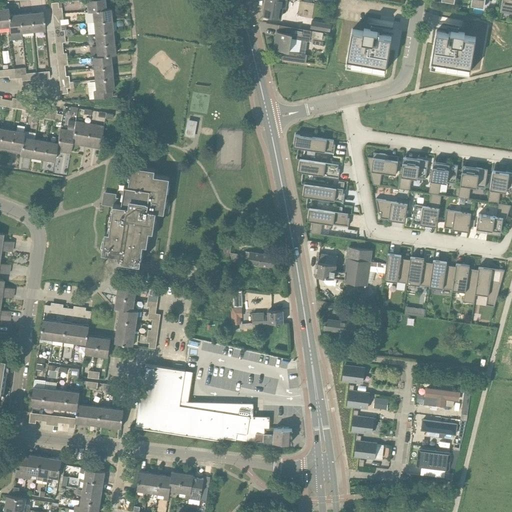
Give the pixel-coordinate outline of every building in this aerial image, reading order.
[(99,10),(105,9),(104,0),(86,0),(87,12),(92,12),(99,11),(99,10)] [(266,0),(264,15),(282,18),(283,8),(286,8),(287,0),(266,0)] [(511,0),(502,0),(500,11),(511,12),(511,0)] [(0,27),(9,27),(8,23),(10,22),(9,16),(8,8),(0,9),(0,27)] [(93,22),(111,20),(110,9),(105,9),(99,10),(99,11),(92,12),(93,22)] [(33,31),(45,30),(43,12),(31,13),(33,31)] [(22,32),(33,31),(31,13),(20,14),(22,32)] [(10,34),(22,32),(20,14),(9,16),(10,22),(8,23),(9,27),(10,34)] [(94,34),(112,32),(111,20),(93,22),(94,34)] [(311,29),(330,32),(331,24),(312,21),(311,29)] [(281,60),(306,63),(308,55),(290,52),(292,38),(310,41),(312,31),(279,25),(277,37),(276,37),(274,49),(282,50),(281,60)] [(470,71),(477,32),(437,25),(431,65),(470,71)] [(392,35),(353,28),(346,67),(385,74),(392,35)] [(95,45),(114,43),(112,32),(94,34),(95,45)] [(97,56),(110,56),(115,55),(114,43),(95,45),(97,56)] [(93,69),(111,67),(110,56),(97,56),(92,57),(93,69)] [(94,80),(112,78),(111,67),(93,69),(94,80)] [(95,91),(93,91),(94,99),(112,97),(111,90),(114,90),(112,78),(94,80),(95,91)] [(186,135),(195,137),(198,120),(188,118),(186,135)] [(81,142),(86,143),(90,124),(75,121),(74,131),(73,136),(74,136),(72,144),(80,145),(81,142)] [(90,124),(86,143),(86,146),(94,148),(94,144),(101,145),(104,126),(90,124)] [(0,133),(0,146),(9,148),(12,130),(1,128),(0,133)] [(71,150),(72,144),(74,136),(73,136),(74,131),(60,129),(57,143),(56,151),(64,153),(65,149),(71,150)] [(9,148),(21,150),(21,145),(22,145),(23,137),(24,132),(12,130),(9,148)] [(314,138),(295,135),(293,147),(312,150),(314,138)] [(20,155),(32,157),(35,139),(23,137),(22,145),(21,145),(21,150),(20,155)] [(32,157),(44,159),(47,141),(35,139),(32,157)] [(47,141),(44,159),(54,161),(56,151),(57,143),(47,141)] [(420,160),(404,157),(401,175),(417,178),(420,160)] [(398,161),(373,158),(371,171),(396,175),(398,161)] [(318,162),(300,159),(298,172),(317,174),(318,162)] [(458,165),(441,163),(439,181),(455,183),(458,165)] [(147,245),(149,231),(153,231),(156,211),(164,212),(169,177),(154,175),(155,169),(131,165),(128,185),(124,185),(122,201),(114,200),(115,195),(105,194),(103,204),(113,205),(109,232),(105,231),(102,252),(117,254),(116,260),(140,264),(143,244),(147,245)] [(488,170),(471,167),(468,185),(485,188),(488,170)] [(509,173),(493,170),(490,189),(506,191),(509,173)] [(323,187),(305,184),(303,196),(321,199),(323,187)] [(440,203),(441,194),(431,193),(430,202),(440,203)] [(407,204),(391,201),(388,220),(405,222),(407,204)] [(431,207),(415,205),(412,223),(428,226),(431,207)] [(328,211),(309,208),(307,221),(326,223),(328,211)] [(463,212),(446,209),(444,228),(460,230),(463,212)] [(503,218),(478,214),(476,228),(501,231),(503,218)] [(0,245),(13,247),(14,242),(2,241),(3,234),(0,233),(0,245)] [(221,251),(231,253),(232,241),(223,240),(221,251)] [(319,253),(316,275),(345,279),(345,282),(366,285),(372,250),(350,247),(346,272),(336,271),(338,256),(319,253)] [(247,263),(275,268),(276,257),(249,252),(249,253),(245,252),(244,257),(242,256),(241,262),(247,263)] [(401,255),(387,253),(383,280),(397,282),(401,255)] [(424,258),(410,256),(406,283),(420,285),(424,258)] [(446,262),(433,260),(429,287),(442,289),(446,262)] [(469,265),(456,263),(452,290),(465,292),(469,265)] [(492,269),(478,267),(474,293),(488,295),(492,269)] [(0,292),(13,295),(14,289),(2,287),(3,280),(0,279),(0,292)] [(117,297),(135,299),(136,288),(118,285),(117,297)] [(0,303),(1,297),(13,298),(13,295),(0,292),(0,303)] [(126,309),(133,310),(135,299),(117,297),(115,308),(120,309),(126,310),(126,309)] [(324,310),(343,313),(343,306),(325,303),(324,310)] [(0,317),(10,319),(11,311),(0,309),(0,317)] [(118,320),(136,323),(138,311),(133,310),(126,309),(126,310),(120,309),(118,320)] [(257,324),(275,323),(283,323),(283,310),(267,311),(268,316),(263,316),(263,314),(256,314),(254,314),(249,314),(249,324),(257,324)] [(232,325),(238,324),(237,318),(241,317),(241,311),(231,311),(232,325)] [(41,338),(52,339),(55,321),(43,320),(41,338)] [(117,331),(135,334),(136,323),(118,320),(117,331)] [(326,320),(325,329),(360,334),(361,324),(326,320)] [(52,339),(63,341),(66,323),(55,321),(52,339)] [(63,341),(75,342),(77,325),(66,323),(63,341)] [(86,344),(88,336),(89,326),(77,325),(75,342),(86,344)] [(115,343),(133,346),(135,334),(117,331),(115,343)] [(84,353),(96,355),(99,337),(88,336),(86,344),(84,353)] [(96,355),(108,357),(110,339),(99,337),(96,355)] [(168,368),(145,364),(142,387),(140,396),(139,407),(136,424),(135,427),(196,437),(205,438),(223,441),(224,437),(236,439),(245,441),(255,441),(256,433),(273,435),(274,429),(269,428),(270,417),(253,416),(253,403),(241,403),(214,402),(213,411),(179,406),(184,378),(185,371),(183,370),(168,368)] [(344,366),(342,380),(350,381),(363,383),(364,369),(344,366)] [(423,397),(437,399),(436,406),(445,407),(446,400),(460,402),(461,391),(425,386),(423,397)] [(31,405),(43,407),(45,389),(33,387),(31,405)] [(43,407),(54,408),(56,390),(45,389),(43,407)] [(54,408),(65,409),(67,391),(56,390),(54,408)] [(461,414),(468,415),(471,391),(464,390),(461,414)] [(77,411),(78,405),(79,393),(67,391),(65,409),(76,411),(77,411)] [(353,392),(349,391),(347,405),(355,406),(368,408),(369,394),(353,392)] [(388,408),(389,398),(375,396),(374,407),(388,408)] [(75,422),(87,424),(89,406),(78,405),(77,411),(76,411),(75,422)] [(87,424),(98,425),(100,407),(89,406),(87,424)] [(98,425),(110,427),(112,409),(100,407),(98,425)] [(110,427),(121,428),(123,410),(112,409),(110,427)] [(357,417),(353,416),(351,431),(357,432),(372,433),(374,419),(357,417)] [(421,430),(456,435),(457,424),(423,419),(421,430)] [(457,444),(460,444),(461,444),(467,421),(460,420),(457,444)] [(273,435),(256,433),(255,441),(291,444),(292,430),(274,429),(273,435)] [(360,442),(356,442),(354,456),(360,457),(367,458),(375,459),(375,458),(377,445),(377,444),(360,442)] [(447,452),(418,448),(417,458),(428,459),(427,467),(436,468),(437,460),(445,461),(447,452)] [(31,474),(37,475),(40,456),(29,454),(29,457),(26,478),(31,479),(31,474)] [(15,477),(26,478),(29,457),(19,455),(15,477)] [(42,481),(46,482),(50,458),(40,456),(37,475),(36,480),(42,481)] [(52,478),(59,479),(62,459),(50,458),(46,482),(51,483),(52,478)] [(84,479),(103,482),(105,472),(81,468),(80,473),(85,474),(84,479)] [(137,490),(147,492),(150,473),(140,471),(137,490)] [(174,492),(179,492),(183,473),(172,471),(171,476),(170,483),(171,483),(169,496),(173,497),(174,492)] [(152,493),(158,494),(161,475),(150,473),(147,492),(146,497),(151,498),(152,493)] [(190,499),(193,477),(193,475),(183,473),(179,492),(186,493),(185,498),(190,499)] [(168,501),(169,496),(171,483),(170,483),(171,476),(161,475),(158,494),(164,495),(163,500),(168,501)] [(200,500),(206,501),(208,488),(202,487),(203,479),(193,477),(190,499),(200,501),(200,500)] [(77,489),(101,493),(103,482),(84,479),(83,485),(78,485),(77,489)] [(80,500),(100,503),(101,493),(77,489),(76,494),(81,495),(80,500)] [(30,506),(25,505),(26,498),(7,496),(5,507),(29,510),(30,506)] [(86,511),(98,511),(100,503),(80,500),(79,506),(75,505),(74,510),(86,511)]
